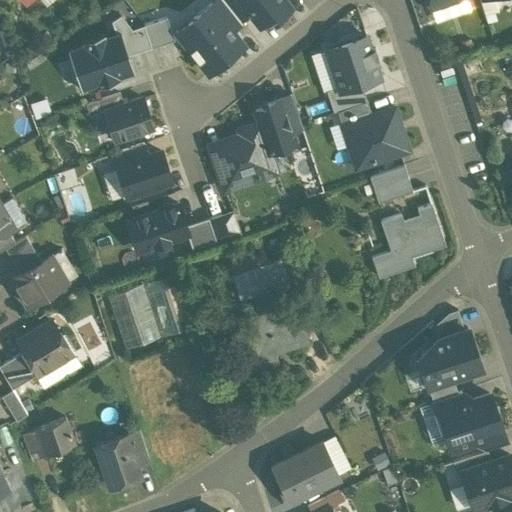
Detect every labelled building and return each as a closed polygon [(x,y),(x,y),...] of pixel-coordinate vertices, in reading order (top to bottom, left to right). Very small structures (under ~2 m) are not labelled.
[(231,28),(241,21),(224,0),(215,0),(175,32),(207,72),(243,44),(231,28)] [(224,0),(241,21),(251,13),(240,0),(224,0)] [(274,19),(291,7),(285,0),(240,0),(251,13),(260,25),(272,16),(274,19)] [(426,0),(429,8),(454,0),(426,0)] [(121,31),(128,54),(151,46),(151,45),(144,23),(132,28),(120,14),(111,20),(116,32),(121,31)] [(144,23),(151,45),(173,38),(166,16),(144,23)] [(66,48),(79,88),(96,82),(97,85),(120,78),(119,75),(134,71),(128,54),(121,31),(116,32),(105,35),(105,33),(81,40),(82,43),(66,48)] [(365,36),(326,49),(338,86),(339,90),(361,83),(379,77),(365,36)] [(367,100),(361,83),(339,90),(338,86),(326,90),(333,111),(337,110),(367,100)] [(119,90),(85,102),(89,113),(104,108),(123,101),(119,90)] [(291,94),(279,98),(290,130),(302,126),(291,94)] [(123,101),(104,108),(108,121),(108,122),(109,122),(107,126),(109,132),(113,134),(113,135),(114,138),(152,125),(142,95),(123,101)] [(279,98),(267,102),(267,105),(254,109),(258,120),(259,120),(268,149),(269,149),(279,146),(281,150),(284,152),(292,150),(294,146),(292,141),(294,141),(290,130),(279,98)] [(371,113),(367,100),(337,110),(342,125),(347,123),(347,121),(371,113)] [(355,167),(409,149),(394,106),(371,113),(347,121),(347,123),(352,138),(346,140),(355,167)] [(239,132),(223,137),(226,144),(210,149),(223,188),(260,176),(257,168),(274,163),(269,149),(268,149),(259,120),(258,120),(237,127),(239,132)] [(143,141),(110,152),(115,166),(117,166),(116,164),(148,153),(143,141)] [(148,153),(116,164),(117,166),(126,193),(170,178),(160,149),(148,153)] [(403,163),(369,175),(377,200),(412,189),(403,163)] [(0,201),(0,234),(9,229),(15,226),(0,201)] [(177,201),(133,216),(137,228),(143,246),(186,232),(187,232),(185,224),(177,201)] [(420,216),(403,221),(400,211),(379,218),(389,247),(371,254),(378,275),(414,263),(412,257),(433,250),(432,247),(445,243),(431,201),(416,206),(420,216)] [(232,208),(221,211),(228,235),(240,231),(232,208)] [(221,211),(207,216),(215,239),(228,235),(221,211)] [(207,216),(185,224),(187,232),(186,232),(191,247),(215,239),(207,216)] [(137,228),(134,229),(130,237),(133,244),(140,247),(143,246),(137,228)] [(9,229),(0,234),(0,248),(5,245),(15,239),(9,229)] [(15,239),(5,245),(20,271),(40,259),(25,233),(15,239)] [(20,271),(12,276),(27,301),(65,279),(50,253),(40,259),(20,271)] [(269,268),(234,280),(232,273),(231,273),(239,299),(289,282),(281,256),(267,261),(269,268)] [(177,270),(107,294),(128,357),(198,333),(177,270)] [(295,299),(245,316),(255,345),(236,352),(242,372),(278,360),(275,351),(308,340),(295,299)] [(457,308),(448,311),(434,322),(438,335),(463,327),(457,308)] [(51,317),(25,332),(28,337),(27,342),(22,345),(23,347),(37,370),(70,350),(51,317)] [(463,327),(438,335),(417,353),(422,369),(424,368),(428,380),(426,380),(427,383),(451,375),(480,365),(467,326),(463,327)] [(23,347),(0,360),(0,367),(11,385),(37,370),(23,347)] [(451,375),(427,383),(432,399),(456,390),(451,375)] [(27,411),(12,387),(2,393),(16,418),(27,411)] [(456,390),(432,399),(436,411),(438,410),(438,408),(464,399),(461,389),(456,390)] [(464,399),(438,408),(438,410),(442,419),(441,419),(441,425),(443,429),(444,432),(446,436),(447,436),(451,447),(502,430),(489,391),(464,399)] [(64,416),(36,427),(44,447),(46,453),(74,442),(64,416)] [(36,427),(24,432),(32,451),(44,447),(36,427)] [(139,428),(125,433),(135,463),(136,463),(149,459),(139,428)] [(125,433),(95,443),(109,485),(139,475),(136,463),(135,463),(125,433)] [(296,453),(272,464),(280,482),(289,499),(339,474),(322,440),(296,453)] [(486,447),(452,459),(456,472),(462,470),(461,468),(490,459),(486,447)] [(490,459),(461,468),(462,470),(473,504),(487,500),(487,502),(506,496),(505,494),(511,491),(511,462),(509,453),(490,459)]
